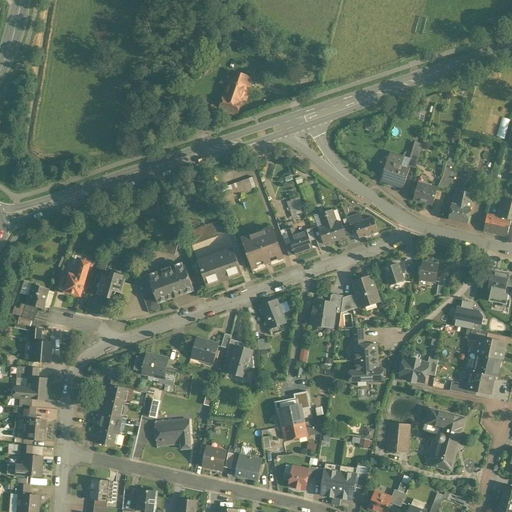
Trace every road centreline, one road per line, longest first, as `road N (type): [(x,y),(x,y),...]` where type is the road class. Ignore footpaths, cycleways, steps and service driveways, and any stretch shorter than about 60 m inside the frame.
road 1 (residential): [(413,223),(400,239),(119,341)]
road 2 (secondary): [(301,121),(2,221)]
road 3 (residential): [(63,452),(325,511)]
road 4 (secondary): [(511,49),(301,121)]
road 5 (secondary): [(413,223),(339,173),(301,121)]
road 6 (residential): [(63,452),(69,380),(89,355),(119,341)]
